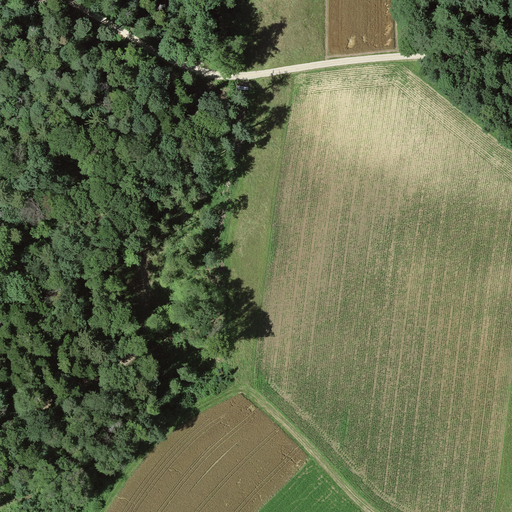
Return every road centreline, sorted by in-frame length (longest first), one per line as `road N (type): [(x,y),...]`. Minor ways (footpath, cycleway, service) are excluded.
road 1 (track): [(511,56),(199,74),(68,0)]
road 2 (track): [(369,511),(266,403),(231,386)]
